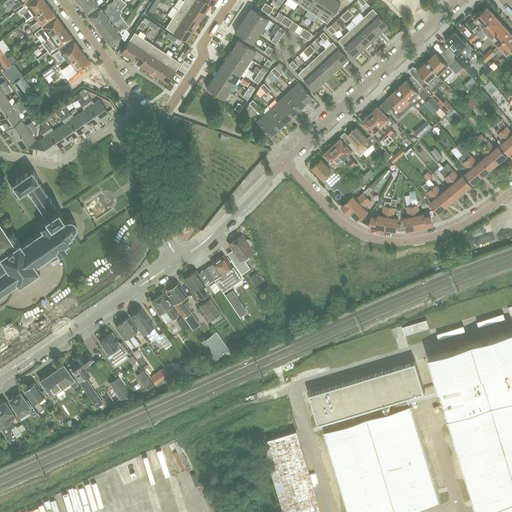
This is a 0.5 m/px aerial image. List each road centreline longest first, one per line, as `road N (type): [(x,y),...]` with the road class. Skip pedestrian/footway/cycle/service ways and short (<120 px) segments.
road 1 (residential): [(283,161),(334,217),(395,242),(459,226),(511,189)]
road 2 (residential): [(283,161),(456,0)]
road 3 (residential): [(0,381),(179,260)]
road 4 (residential): [(0,155),(53,166),(139,110)]
road 5 (residential): [(179,260),(166,239),(160,119)]
road 6 (residential): [(179,260),(283,161)]
road 7 (residential): [(160,119),(230,0)]
road 8 (residential): [(139,110),(62,0)]
